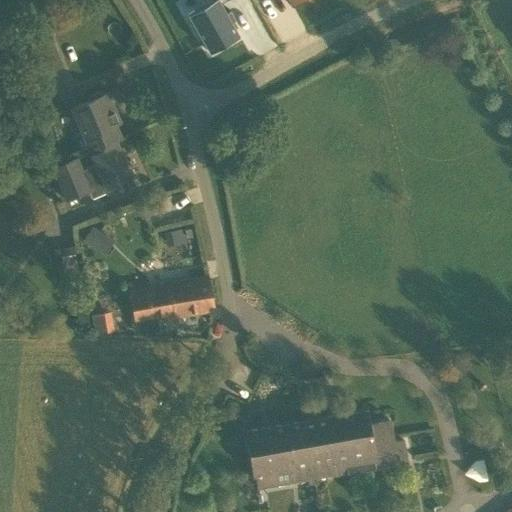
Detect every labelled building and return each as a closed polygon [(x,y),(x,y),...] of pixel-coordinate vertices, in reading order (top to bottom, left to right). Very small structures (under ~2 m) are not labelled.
[(224,0),(216,0),(192,14),(215,53),(245,35),(224,0)] [(107,92),(98,96),(72,107),(90,150),(114,140),(120,137),(110,113),(115,111),(107,92)] [(114,140),(90,150),(96,163),(81,170),(76,158),(54,168),(67,198),(88,189),(92,198),(107,191),(108,193),(132,182),(114,140)] [(91,228),(84,239),(106,253),(113,243),(91,228)] [(72,245),(59,247),(65,280),(78,277),(72,245)] [(214,309),(208,278),(208,276),(129,291),(135,320),(170,313),(170,317),(214,309)] [(110,311),(91,314),(94,333),(113,330),(110,311)] [(367,409),(302,420),(313,478),(385,465),(382,450),(394,448),(389,419),(370,423),(367,409)] [(286,467),(288,482),(313,478),(302,420),(245,430),(253,473),(286,467)]
